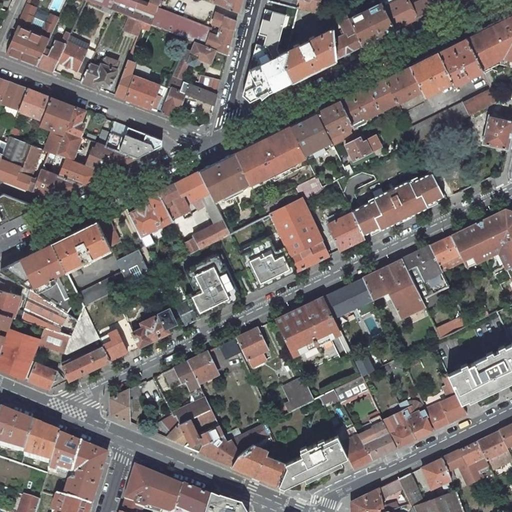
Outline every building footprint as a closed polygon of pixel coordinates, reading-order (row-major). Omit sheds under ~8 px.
[(128,16),(142,21),(151,25),(189,39),(205,46),(211,29),(157,8),(160,0),(150,0),(149,4),(139,0),(87,0),(115,11),(128,16)] [(209,0),(209,1),(214,3),(238,13),(241,0),(209,0)] [(287,51),(298,8),(267,0),(243,93),(251,101),(291,81),(283,64),(287,51)] [(267,0),(298,8),(316,13),(322,14),(324,9),(317,8),(319,0),(309,0),(307,0),(267,0)] [(407,0),(397,0),(383,7),(394,29),(417,18),(412,8),(407,0)] [(419,4),(412,8),(417,18),(430,12),(437,8),(433,0),(421,0),(418,1),(419,4)] [(381,3),(349,18),(362,45),(394,29),(383,7),(381,3)] [(36,8),(27,4),(18,25),(49,38),(59,18),(51,14),(47,23),(45,28),(42,26),(39,27),(35,25),(34,23),(30,21),(32,17),(36,8)] [(236,20),(220,14),(218,19),(221,20),(218,32),(220,33),(217,44),(213,43),(211,48),(216,50),(227,54),(236,20)] [(496,23),(472,35),(466,38),(482,70),(491,66),(497,63),(511,65),(511,14),(505,18),(506,20),(497,25),(496,23)] [(124,28),(138,34),(140,27),(142,21),(128,16),(124,28)] [(47,23),(32,17),(30,21),(34,23),(35,25),(39,27),(42,26),(45,28),(47,23)] [(340,37),(334,39),(336,58),(362,45),(349,18),(340,23),(343,29),(340,30),(342,34),(339,36),(340,37)] [(151,25),(142,21),(140,27),(149,30),(151,25)] [(18,25),(6,53),(37,65),(49,38),(18,25)] [(333,28),(287,51),(283,64),(291,81),(336,58),(334,39),(333,28)] [(62,43),(49,38),(37,65),(53,71),(57,62),(67,41),(70,35),(71,33),(67,31),(62,43)] [(73,36),(70,35),(67,41),(57,62),(77,71),(84,57),(87,50),(70,42),(73,36)] [(454,84),(482,70),(466,38),(437,52),(452,81),(454,84)] [(205,46),(189,39),(173,75),(180,78),(181,76),(187,63),(198,67),(201,59),(210,63),(216,50),(211,48),(205,46)] [(449,83),(452,81),(437,52),(410,65),(422,90),(424,95),(449,83)] [(91,60),(84,57),(77,71),(85,74),(90,63),(91,60)] [(100,67),(90,63),(85,74),(81,82),(94,87),(96,82),(111,88),(117,70),(115,69),(118,61),(107,57),(104,65),(102,64),(100,67)] [(135,62),(128,59),(115,95),(122,97),(131,74),(134,64),(135,62)] [(398,103),(422,90),(410,65),(385,78),(398,103)] [(131,74),(122,97),(151,108),(157,111),(172,78),(164,74),(160,85),(131,74)] [(185,93),(214,104),(217,94),(203,88),(194,84),(180,78),(173,75),(172,78),(157,111),(170,116),(175,104),(180,106),(185,93)] [(221,79),(206,76),(203,88),(217,94),(221,79)] [(0,103),(9,81),(0,77),(0,103)] [(379,112),(398,103),(385,78),(340,100),(350,121),(362,115),(364,119),(379,112)] [(1,104),(19,111),(28,88),(9,81),(0,103),(1,104)] [(19,111),(43,120),(51,97),(28,88),(19,111)] [(491,89),(463,103),(469,115),(498,101),(491,89)] [(45,141),(36,138),(33,145),(50,151),(56,154),(65,130),(74,106),(51,97),(43,120),(41,124),(54,129),(50,139),(46,138),(45,141)] [(350,121),(340,100),(317,111),(319,114),(329,137),(349,127),(352,125),(350,121)] [(463,103),(462,101),(434,115),(440,129),(469,115),(463,103)] [(81,122),(85,110),(74,106),(65,130),(80,136),(85,123),(81,122)] [(290,125),(307,159),(314,156),(334,146),(333,145),(329,137),(319,114),(317,111),(302,119),(290,125)] [(358,127),(366,123),(364,119),(362,115),(350,121),(352,125),(354,129),(358,127)] [(431,133),(440,129),(434,115),(410,127),(416,141),(431,133)] [(482,143),(508,149),(511,129),(511,119),(489,115),(482,143)] [(106,145),(136,158),(162,145),(162,140),(115,121),(113,127),(111,132),(106,145)] [(309,164),(307,159),(290,125),(234,153),(249,184),(254,192),(309,164)] [(343,140),(353,135),(349,127),(329,137),(333,145),(343,140)] [(103,129),(98,142),(106,145),(111,132),(103,129)] [(71,159),(80,136),(65,130),(56,154),(71,159)] [(434,139),(431,133),(416,141),(420,148),(425,146),(424,144),(434,139)] [(0,178),(54,199),(82,184),(47,170),(44,166),(50,151),(33,145),(10,136),(7,143),(2,154),(0,160),(0,178)] [(80,136),(71,159),(75,161),(84,137),(80,136)] [(360,137),(345,144),(353,160),(371,151),(365,140),(362,142),(360,137)] [(93,147),(86,165),(105,173),(136,158),(106,145),(98,142),(97,142),(95,148),(93,147)] [(82,184),(105,173),(86,165),(75,161),(71,159),(56,154),(50,151),(44,166),(47,170),(82,184)] [(249,184),(234,153),(198,170),(209,191),(214,201),(249,184)] [(440,168),(432,172),(437,182),(445,197),(446,199),(454,195),(440,168)] [(198,170),(175,182),(181,195),(182,195),(187,193),(191,201),(209,191),(198,170)] [(380,231),(425,209),(428,208),(427,206),(445,197),(437,182),(432,172),(410,183),(409,181),(373,197),(374,199),(360,206),(352,210),(351,210),(352,212),(363,236),(379,229),(380,231)] [(302,183),(294,187),(300,198),(301,198),(302,200),(318,192),(322,188),(321,187),(316,177),(302,183)] [(157,191),(171,219),(189,210),(182,195),(181,195),(175,182),(157,191)] [(289,189),(260,204),(266,215),(270,213),(285,246),(289,255),(321,240),(317,230),(302,200),(301,198),(300,198),(294,187),(289,189)] [(137,209),(129,213),(140,236),(172,220),(171,219),(157,191),(149,195),(152,202),(144,205),(137,209)] [(198,209),(206,205),(214,201),(209,191),(191,201),(198,209)] [(37,207),(36,206),(4,194),(0,195),(0,224),(10,220),(37,207)] [(206,205),(215,224),(199,232),(193,235),(194,238),(184,243),(189,254),(231,233),(214,201),(206,205)] [(511,210),(506,209),(491,216),(472,225),(481,243),(484,248),(488,257),(496,253),(500,254),(502,260),(511,254),(511,210)] [(352,212),(328,224),(340,250),(364,238),(363,236),(352,212)] [(109,245),(120,239),(112,225),(108,215),(97,221),(109,245)] [(66,270),(111,248),(109,245),(97,221),(53,243),(66,270)] [(481,243),(472,225),(458,231),(460,234),(452,238),(459,254),(462,259),(463,262),(464,263),(473,259),(475,263),(480,260),(488,257),(484,248),(481,243)] [(187,227),(178,232),(182,239),(191,235),(187,227)] [(459,254),(452,238),(450,235),(430,245),(438,264),(459,254)] [(289,255),(285,246),(275,251),(268,236),(250,245),(252,249),(240,255),(246,267),(253,282),(254,281),(258,289),(296,271),(289,255)] [(289,255),(296,271),(329,255),(321,240),(289,255)] [(65,299),(54,276),(66,270),(53,243),(1,268),(1,269),(30,289),(67,313),(72,305),(69,297),(65,299)] [(438,264),(430,245),(429,245),(401,258),(407,269),(416,265),(424,281),(442,272),(438,264)] [(122,271),(129,284),(150,273),(141,255),(139,249),(117,260),(122,271)] [(184,269),(194,291),(185,295),(188,300),(197,319),(227,304),(225,300),(239,293),(230,274),(224,262),(222,263),(218,253),(184,269)] [(511,279),(511,254),(502,260),(511,279)] [(407,269),(401,258),(363,277),(373,299),(383,294),(388,292),(400,317),(424,305),(421,299),(407,269)] [(169,283),(172,281),(177,279),(169,264),(161,268),(169,283)] [(122,271),(78,293),(84,306),(129,284),(122,271)] [(374,309),(377,308),(373,299),(363,277),(324,295),(333,314),(335,317),(356,307),(360,316),(374,309)] [(172,281),(182,302),(188,300),(185,295),(184,293),(177,279),(172,281)] [(11,286),(0,281),(0,289),(9,292),(11,286)] [(9,292),(0,289),(0,312),(11,316),(14,317),(16,312),(18,313),(21,296),(9,292)] [(30,289),(24,310),(23,315),(18,313),(16,312),(14,317),(45,327),(71,336),(78,321),(67,313),(30,289)] [(313,301),(320,315),(319,317),(324,318),(333,314),(324,295),(313,301)] [(177,305),(186,324),(197,319),(188,300),(182,302),(177,305)] [(275,319),(290,350),(299,368),(324,357),(319,346),(325,342),(322,336),(328,333),(322,319),(324,318),(319,317),(320,315),(313,301),(275,319)] [(511,303),(510,305),(497,311),(511,343),(511,303)] [(67,353),(99,338),(97,332),(84,306),(78,321),(71,336),(45,327),(38,344),(67,353)] [(132,332),(139,346),(169,332),(167,327),(176,323),(169,309),(159,313),(159,315),(155,317),(154,316),(141,322),(143,327),(132,332)] [(11,316),(0,312),(0,349),(2,342),(5,335),(0,333),(0,327),(7,330),(11,316)] [(341,329),(335,317),(333,314),(324,318),(322,319),(328,333),(331,339),(333,333),(341,329)] [(440,338),(468,325),(463,315),(435,328),(440,338)] [(0,368),(24,378),(35,351),(36,348),(38,344),(45,327),(14,317),(11,316),(7,330),(5,335),(2,342),(0,349),(0,368)] [(269,348),(258,327),(237,337),(247,359),(248,358),(263,351),(269,348)] [(127,352),(117,329),(99,338),(104,347),(110,360),(127,352)] [(328,333),(322,336),(325,342),(331,339),(328,333)] [(226,358),(240,352),(234,339),(220,345),(226,358)] [(461,403),(511,377),(511,343),(448,374),(448,375),(451,382),(455,390),(457,394),(461,403)] [(60,356),(67,353),(38,344),(36,348),(60,356)] [(63,367),(69,380),(110,360),(104,347),(63,367)] [(220,374),(208,350),(188,360),(200,384),(220,374)] [(41,353),(35,351),(24,378),(28,380),(36,362),(37,362),(41,353)] [(266,359),(263,351),(248,358),(252,366),(266,359)] [(359,360),(356,361),(363,375),(374,370),(367,356),(359,360)] [(190,390),(200,385),(200,384),(188,360),(164,372),(172,387),(186,381),(187,384),(190,390)] [(36,362),(28,380),(50,389),(66,381),(57,370),(37,362),(36,362)] [(448,374),(446,371),(440,374),(445,384),(451,382),(448,375),(448,374)] [(341,402),(368,389),(362,376),(333,390),(337,396),(341,402)] [(286,404),(289,411),(314,399),(303,377),(284,387),(290,401),(286,404)] [(139,396),(138,384),(129,389),(129,398),(139,397),(139,396)] [(190,390),(195,401),(206,397),(200,385),(190,390)] [(129,398),(129,389),(110,398),(111,415),(130,422),(130,419),(129,399),(129,398)] [(323,404),(337,396),(333,390),(320,396),(323,404)] [(423,404),(425,408),(434,404),(445,399),(457,394),(455,390),(423,404)] [(434,404),(425,408),(435,429),(466,414),(461,403),(457,394),(445,399),(434,404)] [(195,401),(172,412),(173,414),(174,416),(176,415),(180,423),(211,408),(206,397),(195,401)] [(408,402),(410,407),(402,410),(415,438),(432,430),(426,418),(422,420),(418,412),(423,410),(419,402),(414,401),(408,402)] [(185,445),(232,465),(239,454),(254,444),(270,432),(266,422),(258,426),(241,434),(227,441),(224,434),(211,408),(180,423),(189,442),(185,445)] [(383,421),(396,447),(415,438),(402,410),(391,415),(383,419),(383,421)] [(51,464),(59,436),(47,431),(34,426),(14,417),(1,412),(0,416),(0,445),(25,453),(24,456),(34,459),(34,461),(37,462),(38,460),(51,464)] [(255,420),(258,426),(266,422),(273,419),(270,413),(255,420)] [(174,416),(173,414),(158,423),(168,436),(180,423),(176,415),(174,416)] [(370,442),(364,444),(366,447),(372,459),(396,447),(383,421),(372,426),(377,435),(378,438),(370,442)] [(168,436),(166,438),(185,445),(189,442),(180,423),(168,436)] [(511,423),(499,430),(505,443),(507,447),(511,443),(511,423)] [(238,428),(224,434),(227,441),(241,434),(238,428)] [(511,456),(508,449),(507,447),(505,443),(499,430),(477,441),(484,457),(486,459),(490,468),(511,458),(511,456)] [(262,448),(274,440),(270,432),(254,444),(262,448)] [(284,487),(348,456),(342,442),(338,434),(330,438),(317,444),(316,443),(300,451),(302,455),(285,463),(286,467),(279,485),(284,487)] [(366,447),(364,444),(363,441),(359,434),(342,442),(348,456),(354,468),(372,459),(366,447)] [(59,436),(51,464),(49,470),(52,471),(56,473),(58,468),(73,473),(82,446),(59,436)] [(482,458),(484,457),(477,441),(459,449),(465,461),(466,465),(475,461),(479,468),(486,465),(482,458)] [(262,448),(254,444),(239,454),(232,465),(279,485),(286,467),(285,463),(265,455),(268,450),(262,448)] [(82,446),(73,473),(77,475),(74,482),(98,488),(107,456),(82,446)] [(459,465),(465,461),(459,449),(442,457),(448,470),(451,479),(453,484),(457,483),(451,468),(459,465)] [(442,483),(451,479),(448,470),(442,457),(422,467),(430,486),(441,481),(442,483)] [(465,461),(459,465),(467,484),(483,477),(479,468),(475,461),(466,465),(465,461)] [(135,468),(126,495),(123,508),(121,511),(142,511),(143,510),(144,510),(146,510),(147,509),(148,508),(159,511),(175,511),(177,506),(183,488),(135,468)] [(424,502),(410,473),(398,479),(403,488),(410,503),(412,508),(414,511),(463,511),(457,494),(456,490),(424,502)] [(384,497),(403,488),(398,479),(380,487),(382,498),(384,497)] [(98,488),(74,482),(72,482),(70,483),(65,499),(92,507),(98,488)] [(382,498),(380,487),(351,501),(351,511),(383,511),(388,511),(392,509),(390,504),(384,506),(383,501),(385,500),(384,497),(382,498)] [(175,511),(182,511),(183,511),(206,511),(211,499),(183,488),(177,506),(175,511)] [(24,498),(19,511),(36,511),(40,501),(29,497),(25,495),(24,498)] [(90,511),(92,507),(65,499),(58,497),(52,511),(90,511)] [(211,499),(206,511),(238,511),(237,511),(211,499)]
